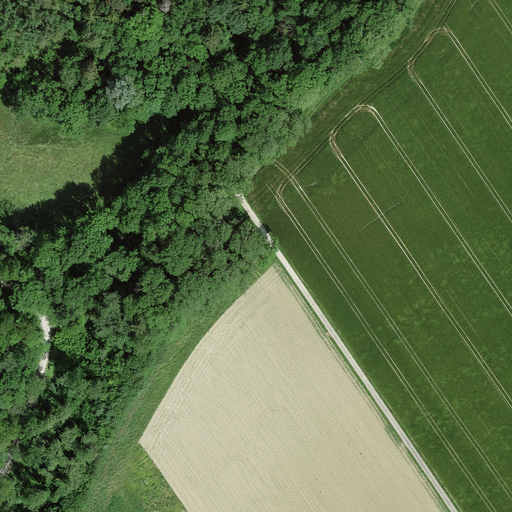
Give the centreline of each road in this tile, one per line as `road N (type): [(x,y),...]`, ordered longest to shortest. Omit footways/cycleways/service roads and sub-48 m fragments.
road 1 (track): [(452,511),(233,196)]
road 2 (track): [(0,280),(43,314),(46,341),(0,472)]
